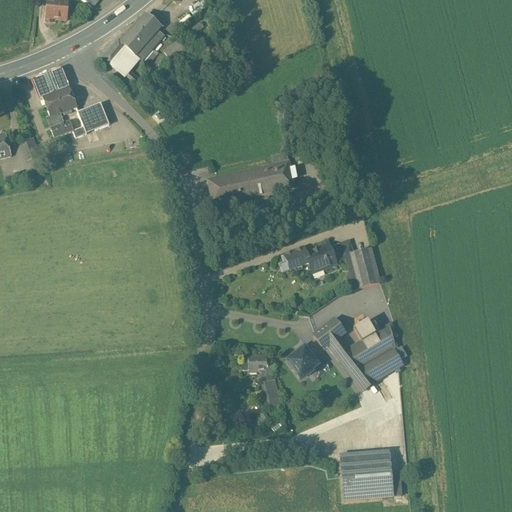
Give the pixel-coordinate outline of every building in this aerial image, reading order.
[(68,0),(56,0),(56,2),(47,1),(45,20),(67,22),(69,3),(68,3),(68,0)] [(80,0),(92,10),(100,0),(80,0)] [(146,16),(121,44),(126,49),(139,61),(142,63),(162,40),(155,35),(161,29),(146,16)] [(119,42),(103,60),(111,67),(126,49),(121,44),(119,42)] [(126,49),(111,67),(125,79),(130,73),(139,61),(126,49)] [(33,80),(31,84),(38,101),(43,100),(42,98),(67,88),(68,88),(62,72),(58,70),(33,80)] [(139,80),(130,73),(125,79),(134,87),(139,80)] [(67,88),(42,98),(43,100),(50,119),(51,119),(60,116),(66,113),(67,116),(71,114),(70,112),(76,109),(69,90),(68,88),(67,88)] [(100,106),(78,115),(83,129),(86,136),(109,127),(100,106)] [(60,116),(51,119),(50,119),(47,120),(51,131),(54,140),(73,133),(69,124),(64,126),(60,116)] [(83,129),(73,133),(76,140),(86,136),(83,129)] [(4,136),(0,137),(0,160),(10,158),(4,136)] [(24,142),(27,161),(39,159),(36,140),(24,142)] [(273,166),(207,181),(213,207),(294,189),(288,163),(286,155),(272,158),(273,166)] [(330,194),(295,202),(298,215),(333,206),(330,194)] [(350,241),(337,246),(343,262),(346,261),(356,257),(354,254),(350,241)] [(321,251),(306,256),(306,255),(305,256),(308,265),(312,275),(313,275),(312,274),(318,272),(319,273),(336,266),(329,247),(320,250),(321,251)] [(303,249),(285,256),(290,272),(308,265),(305,256),(306,255),(303,249)] [(371,249),(354,254),(356,257),(346,261),(353,291),(380,285),(371,249)] [(333,323),(306,343),(319,360),(332,351),(343,342),(340,338),(338,335),(343,332),(336,322),(333,323)] [(382,331),(349,350),(363,369),(375,384),(376,384),(375,383),(403,367),(382,331)] [(349,350),(343,342),(332,351),(352,377),(363,369),(349,350)] [(313,371),(318,366),(310,357),(313,355),(306,346),(292,357),(294,359),(289,363),(302,379),(307,375),(308,377),(314,372),(313,371)] [(266,357),(249,359),(251,374),(268,373),(266,357)] [(279,395),(271,397),(274,407),(282,405),(279,395)] [(340,461),(344,503),(397,498),(392,456),(340,461)]
